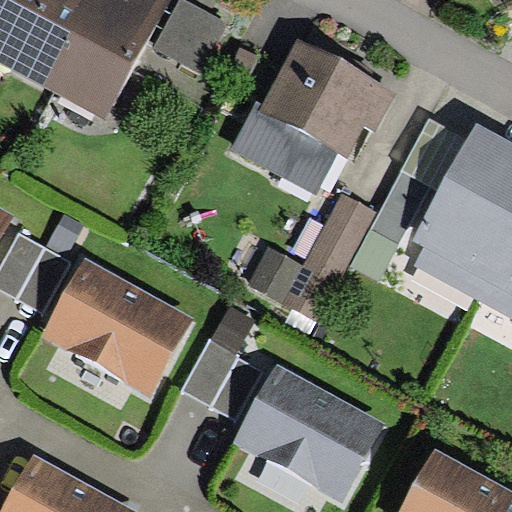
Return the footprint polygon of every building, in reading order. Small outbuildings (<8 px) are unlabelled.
[(85,0),(0,0),(0,59),(41,82),(85,0)] [(166,0),(85,0),(41,82),(103,115),(166,0)] [(230,25),(182,0),(179,0),(155,47),(205,73),(230,25)] [(263,104),(260,110),(340,151),(349,157),(364,129),(375,135),(398,91),(297,39),(263,104)] [(260,110),(263,104),(257,102),(233,149),(318,193),(340,151),(260,110)] [(442,192),(469,139),(428,118),(353,267),(383,281),(431,187),(442,192)] [(442,192),(415,239),(427,245),(415,266),(511,317),(511,141),(477,123),(469,139),(442,192)] [(377,214),(342,196),(305,266),(268,246),(247,286),(318,323),(377,214)] [(0,239),(14,213),(0,205),(0,239)] [(73,261),(20,233),(0,270),(0,288),(46,313),(73,261)] [(87,258),(44,338),(154,398),(195,316),(87,258)] [(241,353),(214,339),(185,392),(237,420),(263,372),(238,358),(241,353)] [(278,365),(235,445),(345,504),(386,423),(278,365)] [(511,511),(511,492),(434,451),(400,511),(511,511)] [(4,506),(0,511),(140,511),(142,511),(33,453),(4,506)]
